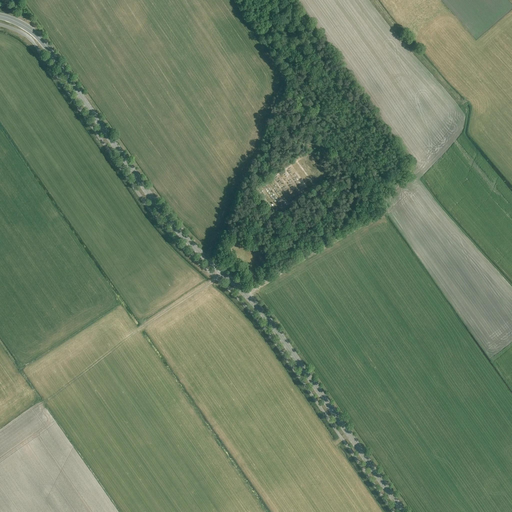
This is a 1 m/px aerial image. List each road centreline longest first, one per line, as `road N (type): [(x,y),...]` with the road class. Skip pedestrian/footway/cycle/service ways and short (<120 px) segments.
road 1 (tertiary): [(402,511),(266,317),(164,215),(44,43),(0,16)]
road 2 (track): [(372,0),(463,109)]
